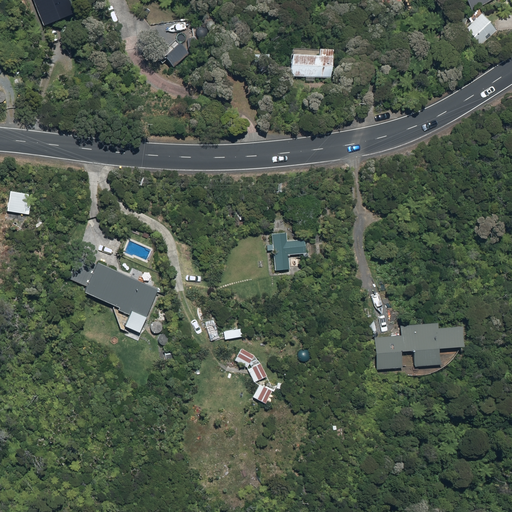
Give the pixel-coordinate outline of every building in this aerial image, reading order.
[(71,15),(64,0),(31,0),(42,26),(71,15)] [(465,30),(480,46),(496,31),(480,15),(465,30)] [(266,55),(251,55),(252,68),(266,68),(266,55)] [(329,57),(289,55),(288,77),(328,79),(329,57)] [(5,211),(27,215),(30,193),(8,191),(5,211)] [(270,235),(273,272),(288,271),(287,256),(303,255),(302,241),(285,242),(285,234),(270,235)] [(137,333),(155,292),(77,256),(67,279),(85,287),(82,293),(116,308),(115,311),(126,316),(122,326),(137,333)] [(435,325),(401,327),(401,337),(373,339),(375,370),(400,369),(399,353),(411,353),(412,368),(437,367),(436,350),(459,349),(458,329),(436,330),(435,325)] [(241,348),(234,359),(247,367),(254,355),(241,348)] [(260,363),(248,369),(254,383),(267,377),(260,363)] [(273,390),(260,383),(253,396),(266,403),(273,390)]
